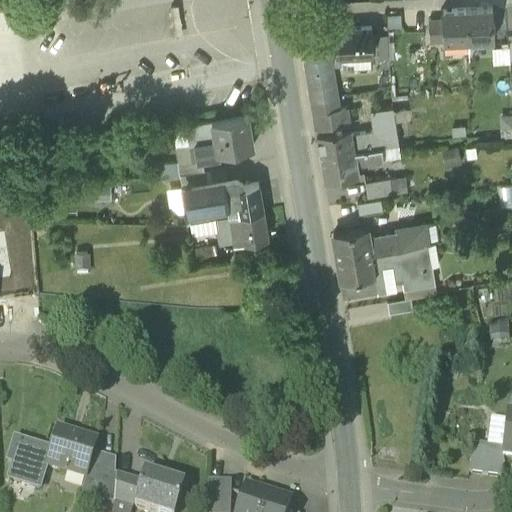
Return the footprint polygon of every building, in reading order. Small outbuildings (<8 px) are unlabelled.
[(491,7),(466,8),(468,41),(493,39),(491,7)] [(443,42),(468,41),(466,8),(441,10),(441,20),(443,42)] [(429,21),(430,43),(443,42),(441,20),(429,21)] [(335,26),(337,57),(341,57),(369,56),(373,56),(371,27),(346,28),(346,26),(335,26)] [(388,35),(377,35),(377,59),(389,59),(388,35)] [(492,62),(509,61),(508,46),(491,47),(492,62)] [(305,61),(309,87),(333,82),(328,56),(305,61)] [(369,56),(341,57),(341,67),(370,66),(369,56)] [(308,87),(310,100),(336,96),(333,82),(309,87),(308,87)] [(337,109),(336,96),(310,100),(311,105),(313,113),(337,109)] [(313,113),(316,133),(350,128),(346,107),(337,109),(313,113)] [(397,131),(395,121),(393,107),(370,111),(373,124),(374,135),(397,131)] [(191,158),(191,159),(201,158),(218,155),(217,151),(251,145),(246,114),(211,120),(214,139),(189,144),(191,158)] [(214,139),(211,120),(185,124),(189,144),(214,139)] [(42,125),(44,135),(67,131),(66,121),(42,125)] [(189,144),(185,124),(172,127),(175,146),(189,144)] [(352,138),(350,128),(316,133),(320,157),(353,151),(352,138)] [(374,135),(352,138),(353,151),(381,147),(399,144),(397,131),(374,135)] [(178,160),(191,158),(189,144),(175,146),(176,160),(178,160)] [(381,147),(383,161),(401,158),(399,144),(381,147)] [(456,146),(440,151),(445,169),(461,164),(456,146)] [(381,147),(353,151),(356,165),(383,161),(381,147)] [(357,174),(356,165),(353,151),(320,157),(324,179),(357,174)] [(178,160),(180,174),(203,170),(201,158),(191,159),(191,158),(178,160)] [(158,176),(180,174),(178,160),(176,160),(157,163),(158,176)] [(225,166),(203,170),(205,182),(222,179),(227,178),(225,166)] [(180,174),(182,186),(205,182),(203,170),(180,174)] [(227,178),(222,179),(224,188),(244,184),(243,179),(236,176),(227,178)] [(387,179),(390,194),(406,191),(403,176),(387,179)] [(226,202),(228,214),(262,209),(257,182),(244,184),(224,188),(222,179),(205,182),(182,186),(186,209),(187,209),(189,221),(210,218),(208,205),(226,202)] [(363,183),(366,198),(390,194),(387,179),(363,183)] [(497,186),(500,205),(511,203),(511,196),(510,183),(497,186)] [(110,184),(69,185),(69,201),(110,200),(110,184)] [(186,209),(182,186),(167,188),(171,212),(186,209)] [(356,202),(358,214),(382,210),(380,199),(356,202)] [(208,205),(210,218),(214,217),(228,214),(226,202),(208,205)] [(262,209),(228,214),(233,240),(233,243),(267,237),(267,235),(266,235),(262,209)] [(218,243),(233,240),(228,214),(214,217),(216,229),(218,243)] [(192,233),(216,229),(214,217),(210,218),(189,221),(192,233)] [(421,244),(427,243),(429,242),(426,224),(414,226),(416,244),(421,244)] [(395,235),(397,247),(416,244),(414,226),(394,231),(394,235),(395,235)] [(332,233),(336,257),(370,251),(368,239),(367,229),(367,228),(332,233)] [(368,239),(370,251),(397,247),(395,235),(394,235),(368,239)] [(427,243),(421,244),(425,266),(431,265),(427,243)] [(198,247),(199,256),(215,253),(214,244),(198,247)] [(370,251),(373,265),(374,265),(393,262),(395,273),(396,277),(399,279),(404,279),(405,286),(434,281),(431,265),(425,266),(421,244),(416,244),(397,247),(370,251)] [(340,280),(374,275),(373,265),(370,251),(336,257),(340,280)] [(90,274),(88,253),(73,254),(74,276),(90,274)] [(385,289),(405,286),(404,279),(399,279),(396,277),(395,273),(393,262),(374,265),(375,273),(382,272),(385,289)] [(375,273),(374,265),(373,265),(374,275),(377,290),(385,289),(382,272),(375,273)] [(377,290),(374,275),(340,280),(343,295),(377,290)] [(405,286),(407,297),(435,292),(434,281),(405,286)] [(387,302),(389,313),(412,309),(410,298),(387,302)] [(489,325),(491,345),(509,344),(508,324),(489,325)] [(56,431),(50,452),(45,469),(46,469),(86,481),(94,455),(97,444),(56,431)] [(487,448),(503,450),(505,435),(490,433),(487,448)] [(511,436),(506,435),(505,435),(503,450),(502,460),(503,460),(511,461),(511,436)] [(50,452),(14,441),(7,464),(13,465),(8,481),(39,491),(46,469),(45,469),(50,452)] [(468,476),(483,478),(487,448),(475,446),(472,446),(468,476)] [(487,448),(483,478),(501,480),(503,460),(502,460),(503,450),(487,448)] [(99,457),(94,455),(86,481),(91,483),(99,457)] [(94,502),(113,506),(114,477),(115,462),(99,457),(91,483),(99,485),(94,502)] [(133,509),(142,511),(176,511),(184,487),(144,474),(141,485),(133,509)] [(114,503),(133,509),(141,485),(116,477),(114,503)] [(86,481),(80,500),(94,502),(99,485),(91,483),(86,481)] [(205,511),(229,511),(231,483),(207,483),(205,511)] [(237,511),(262,511),(268,495),(245,488),(237,511)] [(287,511),(291,502),(268,495),(262,511),(287,511)] [(131,511),(133,509),(114,503),(113,511),(131,511)]
